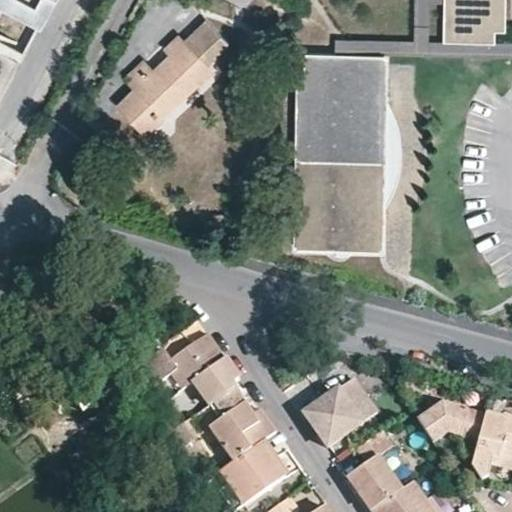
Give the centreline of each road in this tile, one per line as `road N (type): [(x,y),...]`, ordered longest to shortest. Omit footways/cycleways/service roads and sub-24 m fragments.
road 1 (residential): [(243,284),(511,359)]
road 2 (residential): [(243,284),(231,334),(352,511)]
road 3 (residential): [(0,217),(243,284)]
road 4 (unknown): [(0,132),(73,0)]
